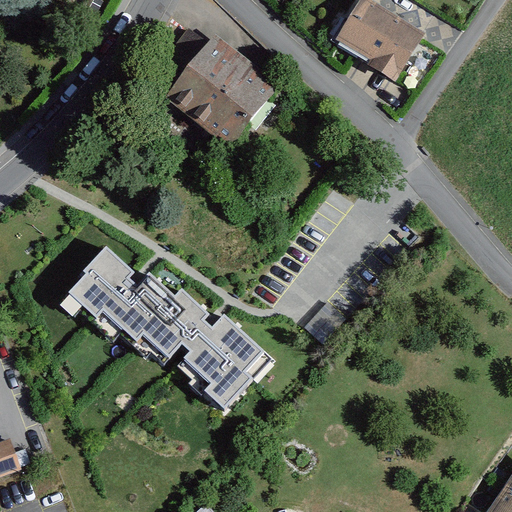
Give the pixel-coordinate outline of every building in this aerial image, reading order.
[(425,42),(361,2),(330,52),(395,92),(425,42)] [(215,38),(166,95),(226,147),(276,90),(215,38)] [(144,284),(110,253),(60,309),(95,340),(107,327),(136,353),(143,346),(181,380),(190,371),(234,410),(278,361),(229,318),(223,325),(183,289),(176,297),(151,276),(144,284)] [(0,440),(0,472),(21,466),(12,436),(0,440)] [(511,511),(511,484),(493,511),(511,511)]
